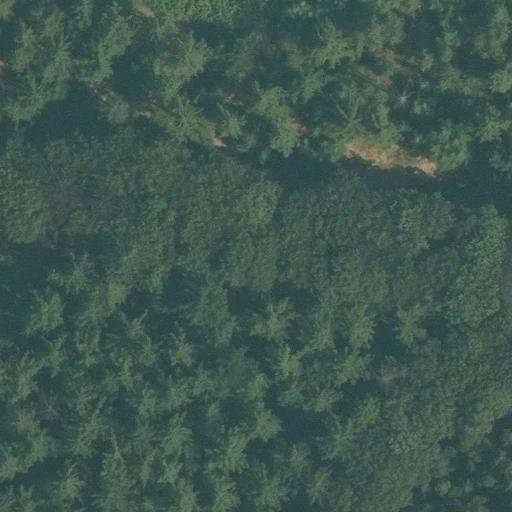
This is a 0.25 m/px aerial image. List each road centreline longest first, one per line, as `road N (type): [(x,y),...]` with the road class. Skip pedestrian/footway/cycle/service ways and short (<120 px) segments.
road 1 (track): [(0,189),(117,190),(214,222),(511,276)]
road 2 (track): [(386,511),(511,347)]
